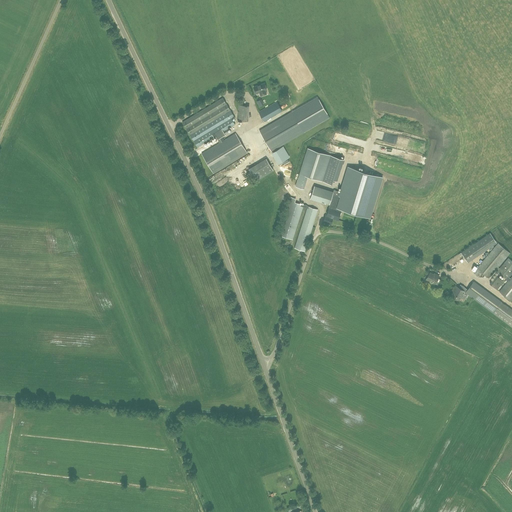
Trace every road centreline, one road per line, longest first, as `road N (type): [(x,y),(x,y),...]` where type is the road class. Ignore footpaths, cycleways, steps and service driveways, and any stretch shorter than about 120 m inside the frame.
road 1 (unclassified): [(314,511),(201,196),(107,0)]
road 2 (unclassified): [(60,0),(0,135)]
